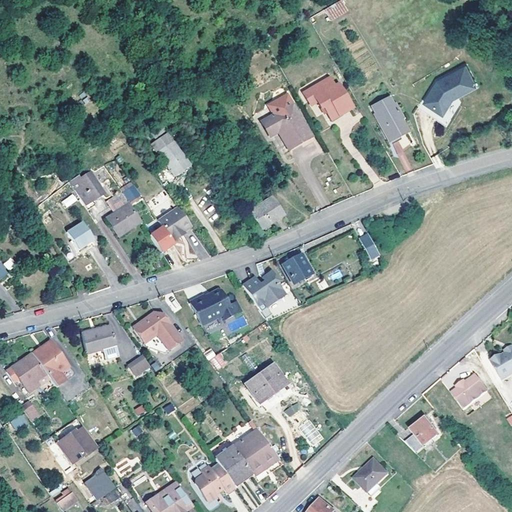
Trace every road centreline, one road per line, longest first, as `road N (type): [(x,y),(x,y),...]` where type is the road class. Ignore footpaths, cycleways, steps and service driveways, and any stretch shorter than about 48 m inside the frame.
road 1 (residential): [(511,155),(441,175),(265,252),(0,331)]
road 2 (tertiary): [(277,511),(457,335),(511,292)]
